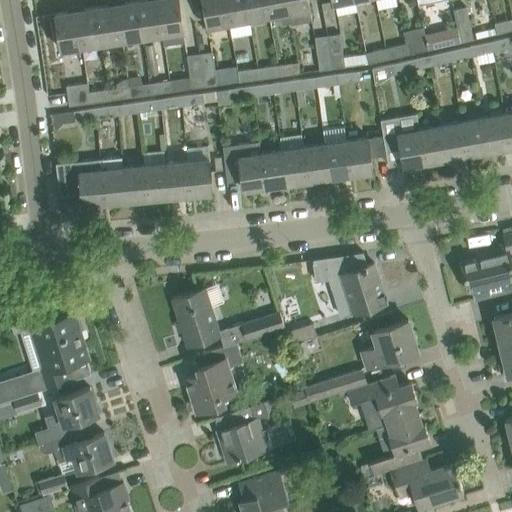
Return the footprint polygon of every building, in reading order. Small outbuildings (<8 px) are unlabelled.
[(116,3),(122,40),(142,37),(137,0),(116,3)] [(139,0),(137,0),(142,37),(162,34),(157,0),(139,0)] [(185,41),(183,31),(178,0),(157,0),(162,34),(164,44),(185,41)] [(203,0),(208,27),(229,23),(224,0),(203,0)] [(224,0),(229,23),(249,19),(245,0),(224,0)] [(245,0),(249,19),(269,15),(266,0),(245,0)] [(291,24),(286,0),(266,0),(269,15),(280,13),(282,23),(290,22),(291,24)] [(308,0),(286,0),(291,24),(312,20),(308,0)] [(96,7),(102,43),(122,40),(116,3),(96,7)] [(76,10),(82,46),(102,43),(96,7),(76,10)] [(457,22),(461,42),(473,39),(466,7),(454,10),(457,22)] [(82,46),(76,10),(55,13),(61,50),(82,46)] [(497,34),(511,30),(509,19),(494,23),(495,28),(496,27),(497,34)] [(445,28),(424,33),(425,39),(428,49),(461,42),(457,22),(444,25),(445,28)] [(489,36),(497,34),(496,27),(495,28),(487,29),(489,36)] [(328,34),(333,68),(345,66),(341,33),(328,34)] [(315,36),(320,69),(333,68),(328,34),(315,36)] [(493,51),(509,47),(507,38),(491,41),(493,51)] [(428,49),(425,39),(406,43),(408,54),(428,49)] [(477,55),(493,51),(491,41),(475,45),(477,55)] [(158,73),(154,43),(145,45),(150,74),(158,73)] [(388,58),(401,55),(399,44),(386,47),(388,58)] [(375,61),(388,58),(386,47),(373,50),(375,61)] [(457,59),(467,57),(465,47),(455,49),(457,59)] [(212,51),(200,53),(204,86),(217,84),(212,51)] [(436,64),(446,62),(444,52),(434,54),(436,64)] [(190,76),(169,79),(171,91),(204,86),(200,53),(187,55),(190,76)] [(409,70),(425,67),(423,57),(407,60),(409,70)] [(385,65),(373,68),(375,84),(377,84),(394,74),(409,70),(407,60),(391,64),(385,65)] [(280,75),(294,73),(292,63),(279,65),(280,75)] [(266,77),(280,75),(279,65),(264,66),(266,77)] [(239,81),(254,79),(252,68),(237,70),(239,81)] [(336,73),(338,84),(361,81),(359,70),(336,73)] [(322,86),(338,84),(336,73),(321,76),(322,86)] [(304,89),(311,88),(309,77),(294,80),(295,90),(304,89)] [(171,91),(169,79),(149,82),(151,94),(171,91)] [(280,92),(295,90),(294,80),(278,82),(280,92)] [(90,102),(89,91),(88,82),(66,86),(69,105),(90,102)] [(131,96),(144,95),(142,83),(129,85),(131,96)] [(253,96),(268,94),(267,83),(251,86),(253,96)] [(129,85),(109,88),(111,99),(131,96),(129,85)] [(237,98),(253,96),(251,86),(235,88),(237,98)] [(89,91),(90,102),(111,99),(109,88),(89,91)] [(199,98),(198,93),(181,96),(183,105),(199,103),(199,98)] [(167,107),(183,105),(181,96),(165,98),(167,107)] [(146,110),(156,109),(154,100),(139,102),(140,111),(141,118),(147,117),(146,110)] [(124,113),(140,111),(139,102),(122,104),(124,113)] [(97,117),(113,115),(112,106),(96,108),(97,117)] [(80,120),(97,117),(96,108),(79,110),(80,120)] [(510,146),(504,113),(483,117),(489,150),(510,146)] [(462,121),(468,154),(489,150),(483,117),(462,121)] [(440,124),(447,158),(468,154),(462,121),(440,124)] [(419,128),(425,162),(447,158),(440,124),(419,128)] [(397,132),(400,146),(403,166),(425,162),(419,128),(397,132)] [(346,140),(351,173),(373,170),(370,150),(368,137),(346,140)] [(259,140),(237,143),(243,189),(265,186),(260,152),(259,140)] [(346,140),(324,143),(329,176),(351,173),(346,140)] [(324,143),(303,146),(308,179),(329,176),(324,143)] [(303,146),(282,149),(287,183),(308,179),(303,146)] [(260,152),(265,186),(287,183),(282,149),(260,152)] [(104,202),(101,168),(100,158),(57,162),(60,193),(60,195),(81,193),(82,204),(104,202)] [(187,161),(190,194),(212,192),(209,159),(187,161)] [(166,162),(169,196),(190,194),(187,161),(166,162)] [(169,196),(166,162),(144,164),(147,198),(169,196)] [(144,164),(123,166),(126,200),(147,198),(144,164)] [(101,168),(104,202),(126,200),(123,166),(101,168)] [(489,255),(462,262),(468,289),(471,288),(474,300),(511,290),(511,265),(508,248),(507,246),(488,251),(489,255)] [(363,251),(313,259),(316,280),(329,278),(341,316),(386,301),(385,298),(384,298),(382,293),(384,292),(374,262),(366,265),(362,253),(364,253),(363,251)] [(205,287),(173,298),(188,344),(220,334),(205,287)] [(280,310),(242,322),(247,337),(285,325),(280,310)] [(50,364),(0,380),(0,396),(2,402),(12,398),(37,390),(45,388),(51,386),(70,380),(92,373),(87,358),(89,357),(84,339),(81,340),(73,316),(76,315),(75,311),(55,318),(34,324),(31,325),(31,326),(38,324),(44,343),(46,352),(50,364)] [(511,312),(494,317),(501,345),(511,342),(511,312)] [(367,366),(399,356),(418,350),(408,319),(373,331),(378,346),(362,351),(367,366)] [(290,343),(317,335),(313,321),(286,330),(290,343)] [(227,359),(240,354),(236,341),(221,346),(211,350),(215,361),(197,366),(197,367),(201,366),(203,372),(186,377),(196,410),(215,404),(226,401),(224,393),(237,389),(229,366),(227,359)] [(511,342),(501,345),(508,373),(511,372),(511,342)] [(361,368),(323,380),(305,386),(309,401),(328,395),(366,383),(361,368)] [(369,430),(388,423),(419,413),(415,401),(418,400),(412,381),(399,385),(396,374),(347,390),(351,402),(358,399),(369,430)] [(48,426),(35,430),(38,442),(82,429),(79,419),(88,416),(99,413),(90,386),(71,392),(55,397),(59,411),(44,415),(48,426)] [(37,390),(12,398),(16,411),(31,407),(42,403),(37,390)] [(268,412),(273,410),(270,399),(253,404),(243,407),(236,410),(236,411),(240,422),(217,430),(217,431),(222,429),(225,440),(222,441),(228,460),(227,460),(227,461),(246,455),(267,448),(272,447),(266,428),(262,430),(258,418),(269,414),(268,412)] [(390,466),(390,468),(422,458),(418,446),(431,442),(425,423),(423,424),(419,413),(388,423),(391,434),(389,435),(394,452),(370,460),(374,472),(390,466)] [(105,432),(85,438),(82,429),(38,442),(40,449),(47,452),(55,449),(59,461),(74,456),(78,470),(94,465),(113,459),(105,432)] [(454,462),(431,470),(427,457),(422,458),(390,468),(393,475),(399,494),(401,493),(413,490),(418,505),(464,491),(454,462)] [(0,477),(10,474),(6,460),(4,461),(0,462),(0,477)] [(284,511),(281,501),(289,499),(279,469),(238,482),(243,498),(239,499),(242,508),(243,511),(284,511)] [(44,494),(68,486),(63,472),(39,480),(44,494)] [(123,481),(104,487),(100,476),(81,482),(71,485),(79,509),(80,508),(80,511),(130,511),(126,499),(128,498),(123,482),(123,481)] [(45,511),(55,509),(50,493),(20,503),(22,511),(45,511)]
